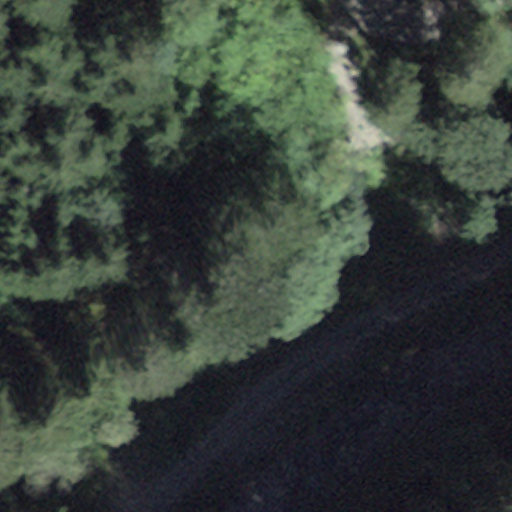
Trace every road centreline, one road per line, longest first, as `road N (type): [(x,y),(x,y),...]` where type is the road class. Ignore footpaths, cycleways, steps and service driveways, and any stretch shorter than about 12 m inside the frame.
road 1 (track): [(511,228),(162,497),(154,511)]
road 2 (track): [(351,0),(358,17),(381,18),(470,0)]
